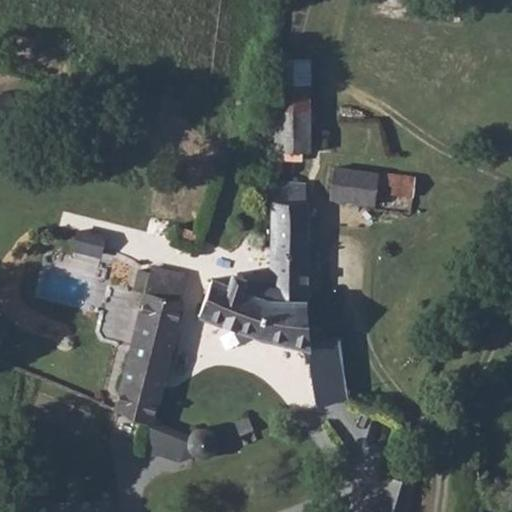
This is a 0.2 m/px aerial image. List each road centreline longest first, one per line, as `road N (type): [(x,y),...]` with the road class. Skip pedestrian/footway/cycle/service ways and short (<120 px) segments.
road 1 (track): [(438,511),(436,442),(344,264),(317,143)]
road 2 (track): [(511,174),(447,153),(376,101),(330,81),(342,0)]
road 3 (track): [(354,511),(352,458),(300,396),(201,333)]
road 4 (track): [(436,442),(511,310)]
